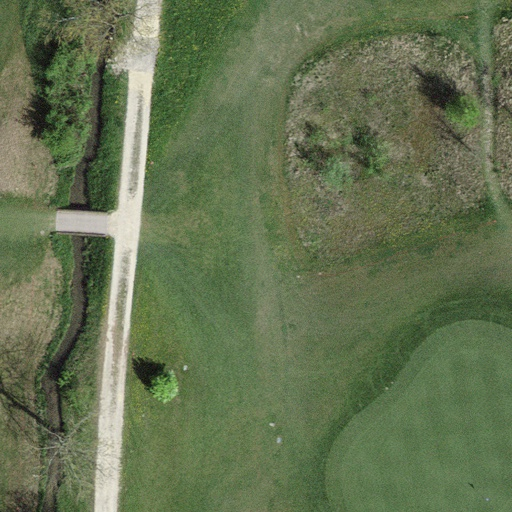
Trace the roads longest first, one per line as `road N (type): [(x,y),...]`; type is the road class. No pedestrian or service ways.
road 1 (track): [(114,511),(132,224)]
road 2 (track): [(132,224),(156,0)]
